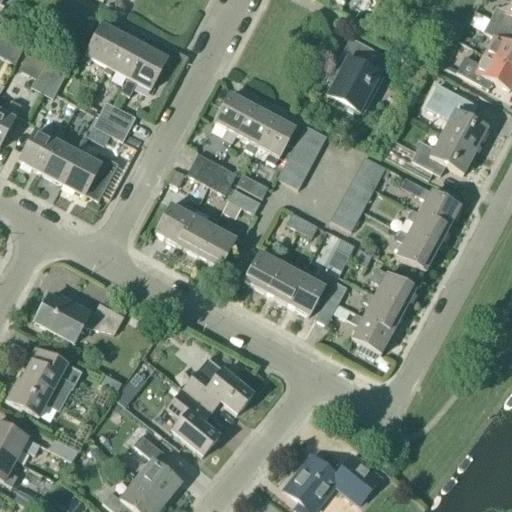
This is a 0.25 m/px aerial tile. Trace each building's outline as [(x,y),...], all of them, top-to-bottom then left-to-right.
[(511,4),(506,17),(496,11),(489,24),(511,36),(511,34),(511,4)] [(369,21),(359,15),(357,18),(354,23),(364,29),(369,21)] [(511,51),(505,48),(511,36),(489,24),(482,36),(493,42),(483,59),(511,74),(511,51)] [(106,72),(122,41),(100,30),(84,60),(82,65),(88,68),(91,64),(105,71),(106,72)] [(127,83),(143,53),(122,41),(106,72),(105,71),(103,76),(109,80),(112,75),(126,82),(127,83)] [(358,119),(388,63),(367,52),(348,42),(338,60),(343,62),(331,85),(333,86),(325,101),(358,119)] [(127,83),(126,82),(119,96),(128,101),(135,87),(149,95),(165,64),(143,53),(127,83)] [(511,74),(483,59),(478,69),(463,61),(454,77),(487,95),(491,87),(508,96),(511,87),(511,74)] [(41,97),(54,73),(43,67),(29,92),(41,97)] [(54,73),(41,97),(51,103),(64,79),(54,73)] [(73,99),(79,87),(71,82),(65,95),(73,99)] [(440,139),(474,157),(486,134),(468,124),(476,110),(436,89),(424,112),(448,124),(440,139)] [(234,140),(250,110),(228,99),(213,128),(226,135),(222,142),(231,147),(235,140),(234,140)] [(0,147),(20,110),(11,105),(3,119),(0,117),(0,147)] [(106,123),(113,110),(105,106),(98,119),(106,123)] [(106,123),(128,134),(134,122),(113,110),(106,123)] [(256,151),(271,122),(250,110),(234,140),(235,140),(247,147),(243,154),(252,159),(256,151)] [(99,135),(106,123),(98,119),(92,131),(99,135)] [(341,137),(345,130),(326,120),(325,129),(341,137)] [(293,152),(293,151),(298,141),(291,137),(293,133),(271,122),(256,151),(269,158),(265,165),(274,170),(286,148),(293,152)] [(121,146),(128,134),(106,123),(99,135),(121,146)] [(298,141),(320,152),(325,141),(304,130),(298,141)] [(56,147),(57,148),(62,136),(53,131),(47,142),(34,136),(18,166),(39,177),(56,147)] [(420,147),(415,158),(391,145),(382,162),(427,186),(431,177),(438,181),(444,170),(462,180),(474,157),(440,139),(433,154),(420,147)] [(314,163),(320,152),(298,141),(293,151),(314,163)] [(71,155),(57,148),(56,147),(39,177),(61,189),(77,159),(80,154),(73,151),(71,155)] [(308,173),(314,163),(293,151),(293,152),(287,162),(308,173)] [(217,182),(222,172),(196,158),(191,169),(217,182)] [(91,166),(77,159),(61,189),(83,201),(83,200),(97,207),(116,170),(95,159),(91,166)] [(356,175),(377,187),(384,172),(363,161),(356,175)] [(303,184),(308,173),(287,162),(281,173),(303,184)] [(211,193),(217,182),(191,169),(185,179),(211,193)] [(217,182),(229,189),(235,178),(222,172),(217,182)] [(297,195),(303,184),(281,173),(276,183),(297,195)] [(371,197),(377,187),(356,175),(350,186),(371,197)] [(261,203),(267,192),(241,178),(235,189),(261,203)] [(224,199),(229,189),(217,182),(211,193),(224,199)] [(363,211),(371,197),(350,186),(342,200),(363,211)] [(418,218),(447,234),(458,212),(415,189),(410,198),(424,206),(418,218)] [(253,219),(259,208),(233,194),(227,205),(221,216),(234,223),(240,212),(253,219)] [(356,225),(363,211),(342,200),(335,214),(356,225)] [(191,221),(195,214),(186,209),(182,217),(169,209),(153,239),(175,250),(191,221)] [(350,236),(356,225),(335,214),(329,225),(350,236)] [(418,218),(411,214),(406,223),(413,227),(406,239),(406,240),(435,255),(447,234),(418,218)] [(298,235),(304,224),(291,218),(285,228),(298,235)] [(212,233),(213,233),(217,226),(208,221),(204,228),(191,221),(175,250),(196,262),(212,233)] [(304,224),(298,235),(311,241),(316,231),(304,224)] [(212,233),(196,262),(218,274),(238,237),(229,232),(225,240),(213,233),(212,233)] [(406,240),(406,239),(399,235),(394,244),(402,248),(394,261),(423,277),(435,255),(406,240)] [(347,262),(353,251),(340,244),(334,255),(347,262)] [(365,271),(371,260),(358,253),(352,264),(365,271)] [(280,269),(284,262),(275,257),(271,264),(258,257),(242,286),(264,298),(280,269)] [(301,280),(302,281),(306,273),(297,268),(293,276),(280,269),(264,298),(285,310),(301,280)] [(373,301),(402,317),(414,295),(386,280),(387,278),(376,272),(369,285),(379,290),(373,301)] [(301,280),(285,310),(307,321),(327,285),(318,280),(314,287),(302,281),(301,280)] [(327,299),(338,305),(345,292),(334,286),(327,299)] [(373,301),(366,297),(361,306),(368,310),(362,322),(391,338),(402,317),(373,301)] [(325,330),(338,305),(327,299),(314,324),(325,330)] [(58,307),(47,301),(33,327),(72,348),(81,331),(113,339),(122,322),(114,317),(113,317),(110,315),(98,309),(92,321),(60,304),(58,307)] [(113,309),(110,315),(113,317),(114,317),(122,322),(125,316),(113,309)] [(362,322),(355,318),(350,327),(357,331),(350,344),(379,360),(391,338),(362,322)] [(14,390),(5,406),(37,423),(44,409),(58,416),(69,394),(71,395),(80,378),(34,353),(27,366),(29,368),(17,391),(14,390)] [(198,376),(182,395),(207,415),(226,432),(253,400),(221,376),(212,387),(198,376)] [(115,398),(120,388),(101,378),(96,388),(115,398)] [(198,426),(207,415),(182,395),(181,394),(165,413),(180,425),(170,437),(201,462),(218,442),(198,426)] [(0,457),(14,465),(21,453),(33,460),(38,450),(26,443),(0,428),(0,457)] [(134,485),(163,508),(180,488),(156,469),(164,459),(140,440),(132,450),(150,465),(134,485)] [(70,466),(77,456),(53,444),(48,454),(70,466)] [(7,477),(14,465),(0,457),(0,485),(10,491),(16,481),(7,477)] [(381,483),(351,458),(333,480),(310,461),(283,495),(303,511),(316,511),(332,493),(357,511),(381,483)] [(160,511),(163,508),(134,485),(118,505),(109,497),(101,507),(106,511),(160,511)] [(57,509),(60,511),(61,511),(71,500),(59,490),(49,503),(55,507),(57,509)] [(25,511),(37,511),(41,507),(18,495),(13,505),(25,511)]
